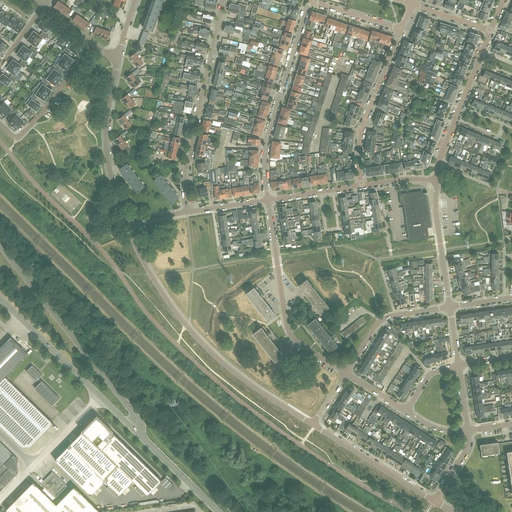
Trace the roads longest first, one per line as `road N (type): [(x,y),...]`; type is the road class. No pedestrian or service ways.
road 1 (unclassified): [(313,424),(201,339),(151,273),(126,221)]
road 2 (unclassified): [(132,428),(132,412),(0,246)]
road 3 (residential): [(186,210),(184,169),(223,0)]
road 4 (residential): [(267,199),(268,133),(312,1)]
road 5 (residential): [(267,199),(289,333),(345,372)]
road 6 (unclassified): [(126,221),(106,148),(116,57)]
road 7 (residential): [(361,185),(361,130),(401,30)]
road 8 (residential): [(93,43),(17,139),(0,122)]
road 9 (unclassified): [(434,501),(313,424)]
road 10 (residential): [(100,397),(0,299)]
road 11 (residential): [(436,180),(482,51)]
road 12 (residential): [(449,307),(387,316),(345,372)]
road 13 (residential): [(449,307),(436,180)]
road 14 (residential): [(219,511),(132,428)]
